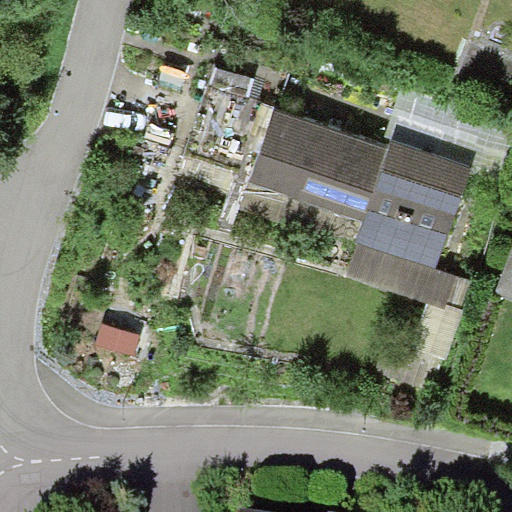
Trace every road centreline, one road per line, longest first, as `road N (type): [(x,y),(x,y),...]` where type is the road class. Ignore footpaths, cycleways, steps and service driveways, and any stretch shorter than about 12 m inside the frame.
road 1 (residential): [(0,463),(209,441),(313,444),(511,483)]
road 2 (residential): [(72,0),(2,205),(0,251)]
